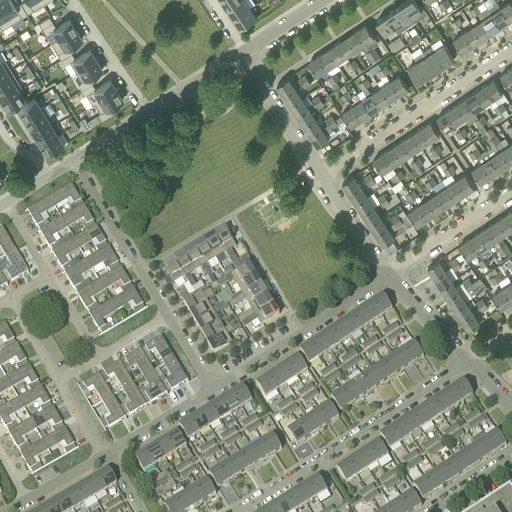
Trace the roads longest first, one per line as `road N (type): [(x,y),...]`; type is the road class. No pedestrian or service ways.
road 1 (residential): [(235,511),(469,359)]
road 2 (residential): [(322,176),(511,50)]
road 3 (residential): [(210,390),(388,274)]
road 4 (residential): [(75,159),(167,316)]
road 5 (residential): [(322,176),(243,49)]
road 6 (residential): [(388,274),(511,192)]
road 7 (residential): [(146,111),(71,0)]
road 8 (residential): [(107,454),(210,390)]
